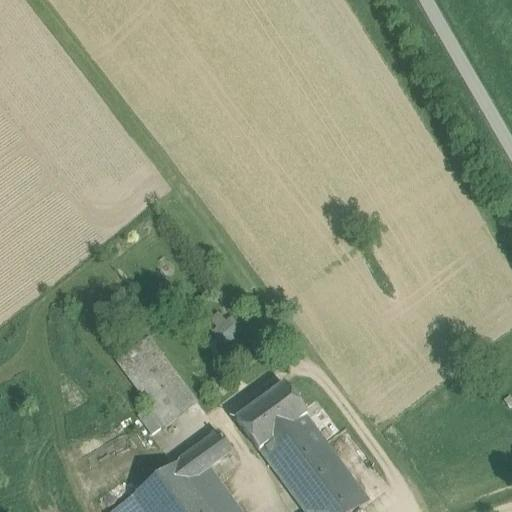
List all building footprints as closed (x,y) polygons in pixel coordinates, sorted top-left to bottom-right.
[(195,405),(147,339),(115,363),(162,429),(195,405)] [(284,388),(235,422),(257,453),(259,452),(306,419),(284,388)] [(361,511),(366,509),(314,436),(318,433),(307,418),(306,419),(259,452),(301,511),(361,511)] [(215,437),(174,466),(188,486),(205,474),(229,457),(215,437)] [(188,486),(174,466),(131,497),(141,511),(206,511),(202,506),(188,486)] [(205,474),(188,486),(202,506),(219,494),(205,474)] [(231,511),(219,494),(202,506),(206,511),(231,511)] [(141,511),(131,497),(109,511),(141,511)]
